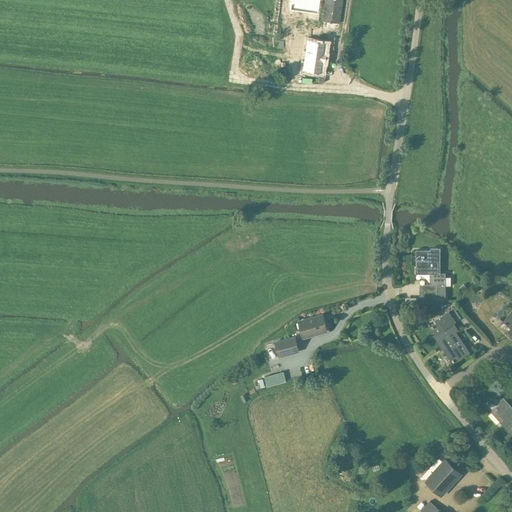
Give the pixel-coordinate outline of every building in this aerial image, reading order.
[(317,13),(319,0),(294,0),(293,9),(317,13)] [(342,0),(324,0),(321,21),(339,24),(342,0)] [(305,40),(302,66),(320,68),(323,43),(305,40)] [(430,273),(430,285),(419,286),(419,297),(436,296),(446,296),(446,286),(451,286),(451,277),(445,277),(445,274),(440,274),(440,249),(430,249),(430,250),(416,250),(416,273),(430,273)] [(461,317),(454,307),(434,321),(438,327),(432,331),(435,335),(433,336),(443,350),(445,349),(455,362),(469,352),(456,332),(458,331),(453,323),(461,317)] [(511,311),(502,322),(510,329),(508,332),(511,335),(511,311)] [(298,321),(303,338),(327,332),(323,315),(298,321)] [(278,358),(300,352),(295,336),(274,342),(278,358)] [(284,372),(264,377),(267,387),(286,382),(284,372)] [(500,404),(494,409),(491,411),(511,434),(511,407),(503,398),(498,402),(500,404)] [(412,468),(424,479),(439,462),(434,457),(428,464),(422,458),(412,468)] [(427,482),(441,495),(462,473),(447,460),(427,482)] [(442,511),(430,501),(421,511),(422,511),(442,511)]
